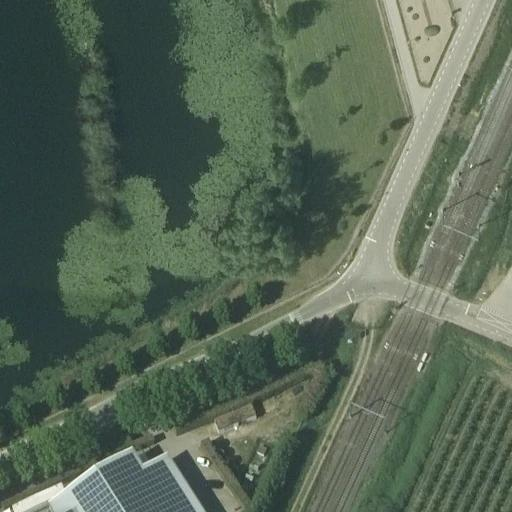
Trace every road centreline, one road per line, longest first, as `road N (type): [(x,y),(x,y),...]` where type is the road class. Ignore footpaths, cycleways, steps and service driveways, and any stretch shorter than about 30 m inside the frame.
road 1 (unclassified): [(0,466),(362,281)]
road 2 (tertiary): [(362,281),(431,114)]
road 3 (tertiary): [(496,331),(362,281)]
road 4 (tertiary): [(431,114),(482,0)]
road 5 (unclassified): [(431,114),(411,88),(388,0)]
